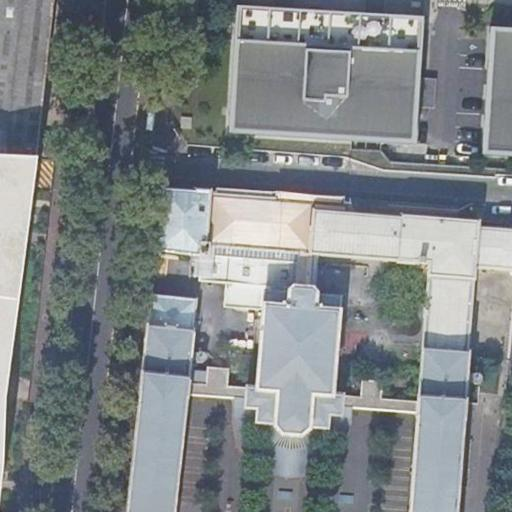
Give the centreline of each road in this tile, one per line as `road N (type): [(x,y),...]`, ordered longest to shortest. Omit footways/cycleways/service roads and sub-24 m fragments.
road 1 (unclassified): [(511,197),(109,164)]
road 2 (tertiary): [(75,511),(109,164)]
road 3 (tertiary): [(109,164),(128,0)]
